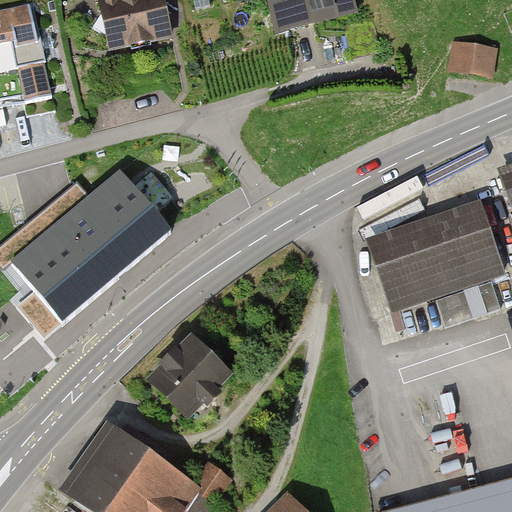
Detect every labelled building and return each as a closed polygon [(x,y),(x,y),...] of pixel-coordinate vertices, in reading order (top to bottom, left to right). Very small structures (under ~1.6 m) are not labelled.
[(104,0),(94,2),(104,57),(168,45),(159,0),(104,0)] [(278,25),(280,35),(290,33),(288,22),(352,6),(350,0),(272,0),(279,25),(278,25)] [(0,14),(0,102),(23,97),(24,100),(24,103),(28,119),(35,117),(50,114),(58,112),(54,96),(50,97),(49,91),(43,65),(47,64),(43,43),(35,7),(31,8),(0,14)] [(374,19),(344,26),(352,58),(382,50),(374,19)] [(494,53),(457,47),(453,71),(490,77),(494,53)] [(121,174),(12,266),(63,327),(172,234),(156,215),(175,199),(153,173),(134,189),(121,174)] [(511,174),(502,178),(511,207),(511,174)] [(483,212),(372,249),(394,313),(505,275),(483,212)] [(214,393),(229,378),(192,343),(178,358),(177,357),(167,368),(168,369),(154,384),(190,418),(204,403),(207,406),(217,396),(214,393)] [(196,488),(123,436),(75,503),(87,511),(182,511),(197,492),(199,490),(196,488)] [(210,469),(196,488),(199,490),(197,492),(214,505),(230,483),(210,469)] [(511,511),(511,489),(426,511),(511,511)]
